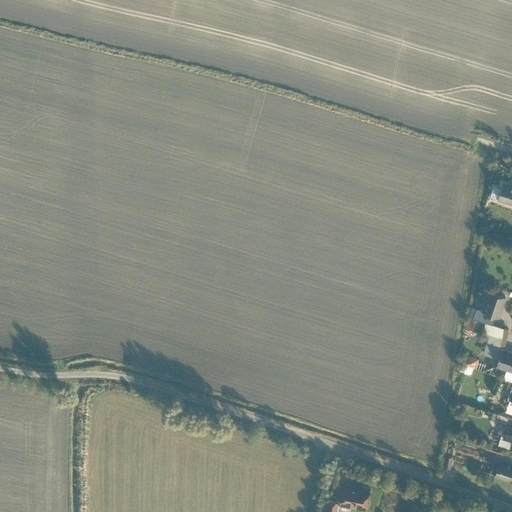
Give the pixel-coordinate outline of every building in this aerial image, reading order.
[(511,185),(504,183),(499,201),(511,205),(511,185)] [(502,186),(495,184),(492,195),(499,197),(502,186)] [(509,295),(494,291),(489,313),(504,316),(509,295)] [(489,314),(477,311),(475,319),(487,322),(489,314)] [(500,348),(506,328),(487,322),(485,332),(491,334),(488,344),(500,348)] [(511,372),(511,350),(504,347),(497,367),(511,372)] [(478,366),(480,356),(469,353),(466,363),(478,366)] [(507,415),(495,412),(493,418),(505,421),(507,415)] [(511,424),(508,437),(502,435),(500,443),(511,446),(511,424)] [(501,452),(488,448),(486,458),(499,461),(501,452)] [(511,463),(503,460),(497,476),(511,481),(511,463)] [(370,485),(345,482),(342,503),(367,507),(370,485)] [(337,511),(338,500),(325,500),(324,511),(337,511)]
